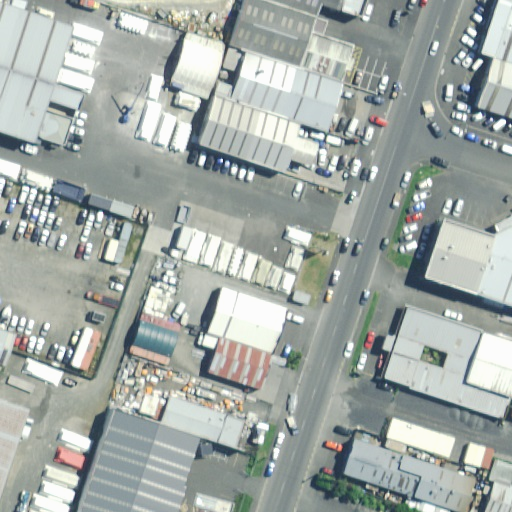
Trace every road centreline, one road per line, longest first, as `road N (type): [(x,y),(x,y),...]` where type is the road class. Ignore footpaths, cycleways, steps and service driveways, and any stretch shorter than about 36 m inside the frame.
road 1 (tertiary): [(404,128),(277,511)]
road 2 (unknown): [(313,402),(511,459)]
road 3 (unknown): [(356,273),(511,320)]
road 4 (unknown): [(137,38),(178,58),(191,75),(161,159)]
road 5 (tertiary): [(445,0),(404,128)]
